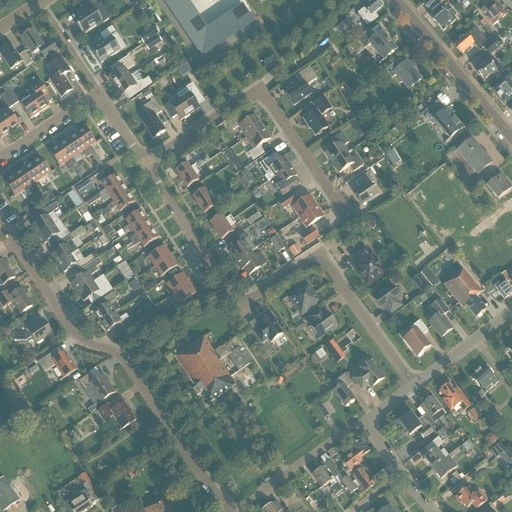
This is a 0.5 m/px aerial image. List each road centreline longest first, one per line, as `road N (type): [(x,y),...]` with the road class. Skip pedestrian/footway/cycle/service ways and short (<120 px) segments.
road 1 (residential): [(412,387),(319,256),(242,305),(146,163)]
road 2 (unclassified): [(227,511),(122,351),(79,340),(0,217)]
road 3 (residential): [(347,220),(259,91),(146,163)]
road 4 (tertiary): [(511,139),(398,0)]
road 5 (residential): [(235,511),(365,423)]
road 6 (residential): [(412,387),(511,311)]
